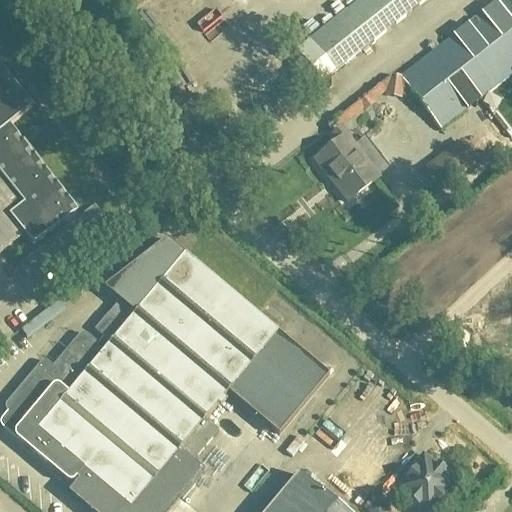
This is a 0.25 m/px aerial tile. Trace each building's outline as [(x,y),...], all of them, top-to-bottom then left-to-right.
[(329,75),(425,0),(367,0),(364,3),(362,0),(359,0),(296,49),(305,60),(297,66),(296,74),(312,94),(320,95),(329,88),(329,75)] [(441,131),(511,75),(511,0),(501,0),(401,79),(441,131)] [(0,254),(23,236),(32,247),(75,213),(8,129),(32,110),(0,69),(0,254)] [(347,205),(379,180),(341,131),(333,137),(338,144),(314,163),(347,205)] [(479,165),(462,143),(424,173),(441,195),(479,165)] [(11,417),(1,429),(66,483),(70,485),(74,483),(78,486),(69,496),(88,511),(171,511),(204,474),(192,464),(217,434),(204,422),(227,395),(278,438),(329,378),(278,335),(277,335),(184,258),(166,242),(104,291),(119,303),(112,309),(114,311),(109,317),(108,316),(94,333),(103,340),(98,346),(87,337),(82,336),(78,338),(53,368),(48,364),(44,362),(40,364),(6,405),(4,409),(6,413),(11,417)] [(423,458),(394,492),(418,511),(435,511),(457,486),(444,475),(445,474),(444,473),(443,475),(437,470),(438,468),(437,467),(436,469),(423,458)] [(339,511),(298,477),(268,511),(339,511)] [(388,511),(389,511),(377,502),(368,511),(388,511)]
